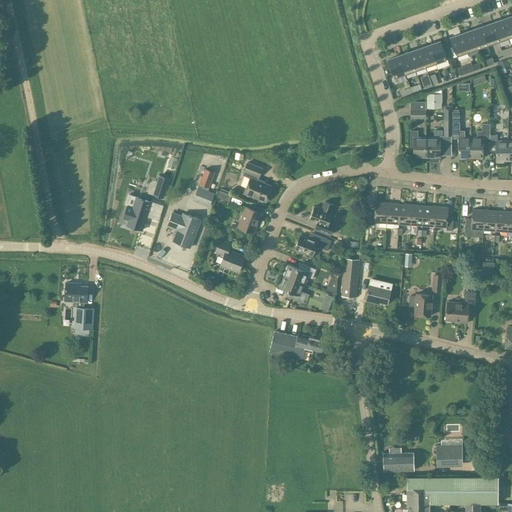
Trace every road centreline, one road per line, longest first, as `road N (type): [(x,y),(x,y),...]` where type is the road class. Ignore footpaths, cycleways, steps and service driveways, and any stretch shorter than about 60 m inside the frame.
road 1 (unclassified): [(250,309),(110,255),(0,247)]
road 2 (residential): [(385,173),(391,139),(365,42),(483,0)]
road 3 (unclassified): [(250,309),(281,207),(295,189),(312,179),(385,173)]
road 4 (tertiary): [(359,329),(378,511)]
road 5 (tertiary): [(511,358),(359,329)]
road 6 (unclassified): [(385,173),(511,185)]
